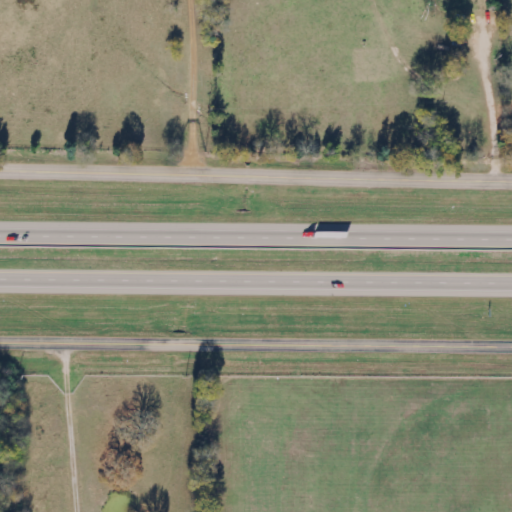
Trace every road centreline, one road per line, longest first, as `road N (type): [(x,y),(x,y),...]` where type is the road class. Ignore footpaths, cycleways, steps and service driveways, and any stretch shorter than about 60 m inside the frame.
road 1 (tertiary): [(511,180),(0,170)]
road 2 (motorway): [(0,279),(511,285)]
road 3 (motorway): [(511,237),(0,231)]
road 4 (tertiary): [(511,346),(0,343)]
